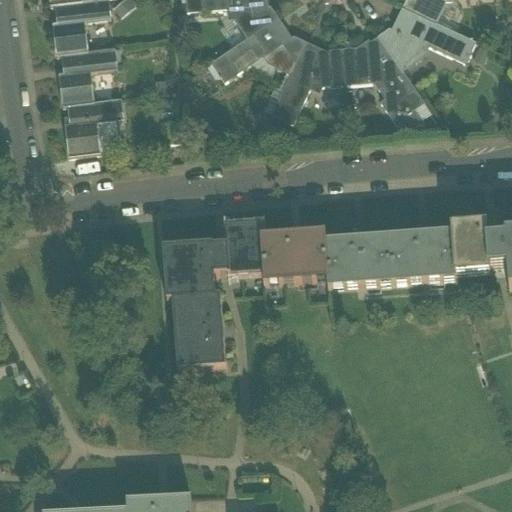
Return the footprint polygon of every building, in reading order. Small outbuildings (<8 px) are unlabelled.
[(49,0),(50,10),(57,10),(82,7),(81,0),(49,0)] [(265,12),(264,0),(186,0),(187,18),(237,14),(237,20),(234,22),(249,44),(276,25),(278,23),(271,12),(265,12)] [(402,14),(405,15),(435,29),(446,5),(443,4),(442,0),(413,0),(414,1),(408,1),(402,14)] [(57,61),(64,60),(88,57),(85,28),(111,25),(109,3),(82,7),(57,10),(60,29),(53,29),(57,61)] [(378,42),(380,44),(399,71),(420,57),(418,53),(421,48),(465,69),(475,48),(435,29),(405,15),(395,37),(390,34),(378,42)] [(290,45),(276,25),(249,44),(212,69),(225,88),(266,60),(269,66),(268,69),(291,80),(305,50),(307,48),(294,41),(290,45)] [(357,53),(343,54),(346,90),(372,88),(372,84),(377,80),(383,90),(378,93),(386,104),(381,107),(397,131),(404,130),(404,133),(417,132),(417,129),(424,129),(414,115),(424,108),(399,71),(380,44),(360,58),(357,53)] [(327,61),(305,50),(291,80),(272,120),(293,130),(314,86),(320,88),(320,92),(346,90),(343,54),(330,56),(327,61)] [(63,112),(70,111),(94,108),(91,78),(118,75),(115,54),(88,57),(64,60),(66,79),(59,80),(63,112)] [(121,105),(94,108),(70,111),(72,130),(66,131),(69,163),(101,159),(97,129),(124,126),(121,105)] [(167,127),(169,150),(182,149),(180,126),(167,127)] [(228,281),(264,278),(261,241),(261,229),(224,232),(226,252),(228,279),(228,281)] [(492,279),(491,273),(489,245),(488,231),(452,233),(453,241),(456,281),(492,279)] [(325,236),(261,241),(264,278),(265,289),(328,285),(326,247),(325,236)] [(453,241),(390,244),(393,292),(456,289),(456,281),(453,241)] [(390,244),(326,247),(328,285),(329,294),(329,295),(393,292),(390,244)] [(507,244),(489,245),(491,273),(509,272),(507,244)] [(88,246),(91,261),(101,259),(99,245),(88,246)] [(167,306),(173,306),(216,303),(215,280),(213,252),(212,250),(164,254),(167,306)] [(213,252),(215,280),(228,279),(226,252),(213,252)] [(221,303),(216,303),(173,306),(178,378),(226,374),(221,303)]
